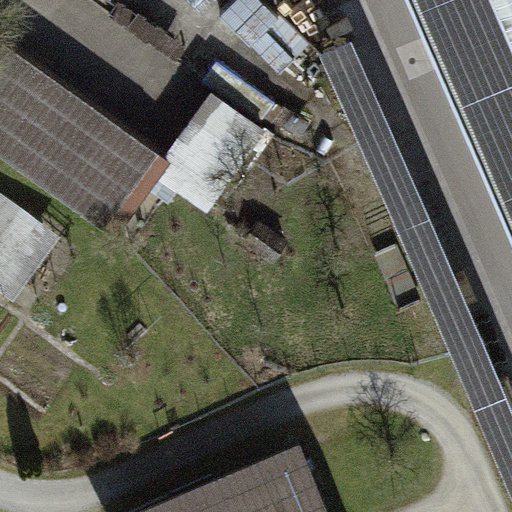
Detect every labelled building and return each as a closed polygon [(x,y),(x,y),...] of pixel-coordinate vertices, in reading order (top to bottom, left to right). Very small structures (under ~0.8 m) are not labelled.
[(511,0),(423,0),(511,206),(511,0)] [(32,25),(0,69),(0,115),(133,213),(187,139),(32,25)] [(32,178),(0,217),(0,244),(54,288),(99,232),(32,178)] [(461,336),(511,474),(511,377),(495,384),(475,330),(461,336)] [(335,511),(302,431),(105,511),(335,511)]
